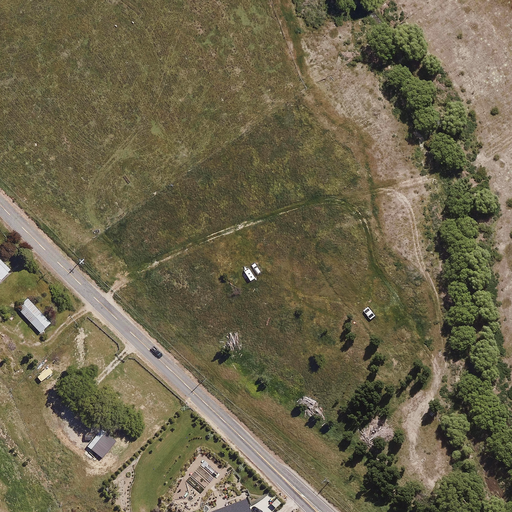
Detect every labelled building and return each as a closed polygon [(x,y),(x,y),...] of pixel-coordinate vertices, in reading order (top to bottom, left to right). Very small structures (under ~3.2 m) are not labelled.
[(0,282),(12,271),(0,256),(0,282)] [(50,322),(27,297),(15,307),(39,332),(50,322)] [(97,359),(81,344),(76,350),(92,364),(97,359)] [(64,347),(51,356),(59,367),(72,358),(64,347)] [(107,430),(90,449),(101,459),(118,439),(107,430)]
